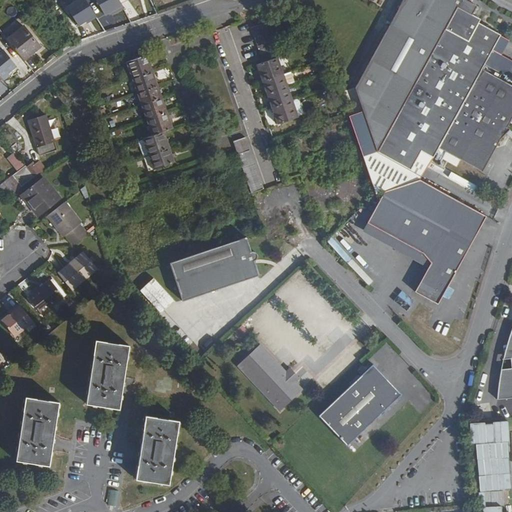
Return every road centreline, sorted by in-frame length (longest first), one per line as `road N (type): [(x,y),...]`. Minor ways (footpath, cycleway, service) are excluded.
road 1 (residential): [(0,114),(69,61),(217,7)]
road 2 (unclassified): [(458,401),(310,247)]
road 3 (residential): [(217,7),(271,177)]
road 4 (unclassified): [(511,234),(458,401)]
road 5 (unclassified): [(352,511),(382,496),(458,401)]
